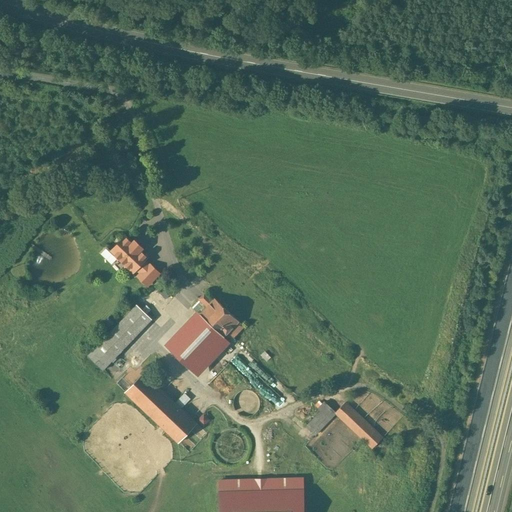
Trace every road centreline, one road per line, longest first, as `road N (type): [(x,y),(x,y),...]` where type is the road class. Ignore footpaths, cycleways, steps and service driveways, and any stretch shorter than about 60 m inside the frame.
road 1 (tertiary): [(0,0),(163,45),(511,106)]
road 2 (motorway): [(511,318),(463,511)]
